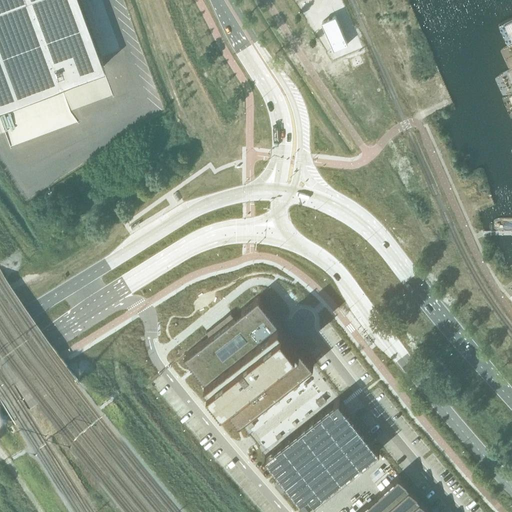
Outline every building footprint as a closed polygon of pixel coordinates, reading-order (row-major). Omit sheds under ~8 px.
[(0,0),(0,104),(103,67),(78,0),(0,0)] [(335,15),(322,21),(334,49),(347,43),(335,15)] [(148,102),(143,92),(138,94),(143,104),(148,102)] [(258,295),(184,354),(238,423),(313,365),(258,295)] [(150,378),(161,371),(137,333),(126,340),(150,378)] [(377,452),(380,450),(380,449),(339,397),(338,397),(265,455),(306,508),(377,452)] [(431,511),(399,474),(356,511),(431,511)]
